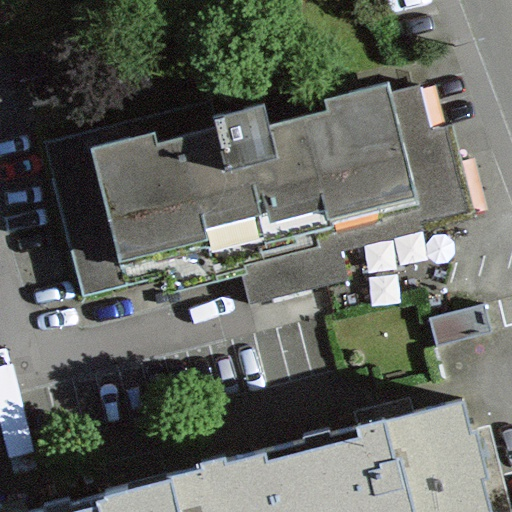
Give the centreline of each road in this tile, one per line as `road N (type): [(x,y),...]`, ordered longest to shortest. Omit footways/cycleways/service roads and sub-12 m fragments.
road 1 (residential): [(264,380),(40,438)]
road 2 (residential): [(0,300),(40,438)]
